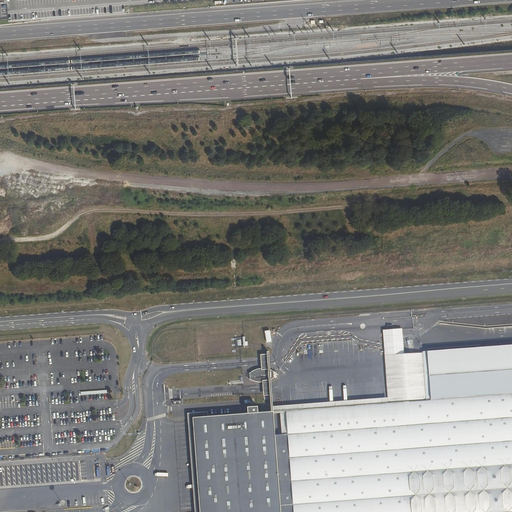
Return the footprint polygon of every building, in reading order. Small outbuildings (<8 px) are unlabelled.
[(402,328),(383,330),(385,355),(404,354),(402,328)] [(243,347),(242,337),(232,338),(233,348),(236,348),(243,347)] [(511,344),(428,351),(431,400),(511,394),(511,344)] [(431,400),(428,351),(422,351),(422,352),(426,400),(431,400)] [(404,354),(385,355),(388,403),(426,400),(422,352),(404,354)] [(268,374),(262,372),(252,376),(251,378),(251,381),(253,382),(263,385),(268,383),(273,381),(274,379),(274,376),(273,375),(268,374)] [(285,411),(287,434),(293,511),(511,511),(511,394),(433,400),(431,400),(426,400),(408,402),(388,403),(285,411)] [(293,511),(287,434),(276,435),(274,414),(271,414),(260,414),(259,408),(250,409),(251,415),(210,418),(209,413),(189,415),(194,511),(293,511)]
